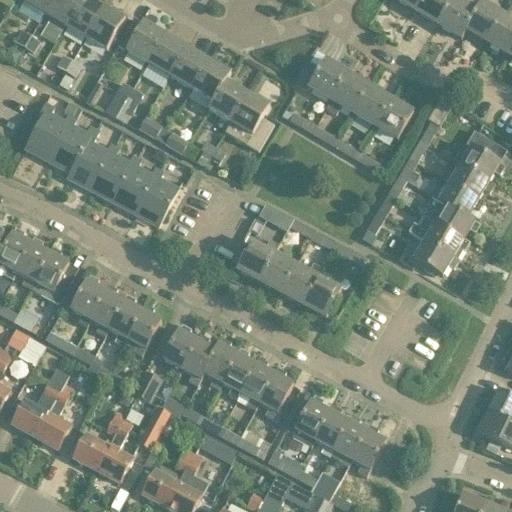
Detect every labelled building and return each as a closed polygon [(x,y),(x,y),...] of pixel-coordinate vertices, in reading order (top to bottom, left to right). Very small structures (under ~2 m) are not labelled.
[(26,0),(24,4),(46,16),(55,0),(26,0)] [(83,0),(55,0),(46,16),(66,29),(83,0)] [(83,0),(66,29),(86,40),(104,10),(87,0),(83,0)] [(396,0),(395,3),(416,15),(424,0),(396,0)] [(424,0),(416,15),(438,28),(454,1),(452,0),(424,0)] [(467,34),(477,15),(454,1),(438,28),(462,42),(467,34)] [(467,34),(488,47),(504,19),(482,6),(477,15),(467,34)] [(126,23),(104,10),(86,40),(108,53),(126,23)] [(488,47),(509,59),(511,55),(511,23),(504,19),(488,47)] [(127,54),(148,66),(166,37),(144,25),(127,54)] [(15,45),(25,51),(31,40),(22,35),(15,45)] [(166,37),(148,66),(170,79),(188,50),(166,37)] [(40,46),(31,40),(25,51),(34,57),(40,46)] [(170,79),(192,92),(209,63),(188,50),(170,79)] [(56,70),(65,75),(72,64),(63,59),(56,70)] [(227,84),(228,85),(232,77),(230,75),(232,72),(220,65),(218,68),(209,63),(192,92),(214,105),(227,84)] [(310,91),(332,104),(348,76),(326,63),(321,73),(308,66),(296,87),(305,92),(310,91)] [(82,70),(72,64),(65,75),(75,81),(82,70)] [(332,104),(326,113),(336,119),(341,109),(353,117),(369,89),(348,76),(332,104)] [(210,113),(231,125),(248,96),(228,85),(227,84),(214,105),(210,113)] [(120,96),(107,117),(116,121),(123,109),(133,92),(123,86),(118,95),(120,96)] [(353,117),(374,129),(391,102),(369,89),(353,117)] [(133,92),(123,109),(116,121),(127,127),(138,107),(144,98),(133,92)] [(271,110),(248,96),(231,125),(254,139),(271,110)] [(398,143),(414,116),(391,102),(374,129),(398,143)] [(427,124),(430,126),(439,131),(452,110),(440,103),(427,124)] [(26,154),(48,165),(67,130),(64,129),(50,121),(56,111),(47,107),(41,119),(44,120),(26,154)] [(312,137),(316,129),(295,117),(290,125),(312,137)] [(91,143),(86,140),(72,133),(78,123),(69,119),(64,129),(67,130),(48,165),(72,178),(91,143)] [(156,142),(160,145),(166,135),(162,132),(163,131),(146,121),(138,134),(155,143),(156,142)] [(428,150),(439,131),(430,126),(420,145),(428,150)] [(312,137),(333,150),(338,142),(316,129),(312,137)] [(91,131),(86,140),(91,143),(72,178),(69,183),(91,195),(109,160),(106,158),(92,151),(100,135),(91,131)] [(166,135),(160,145),(165,148),(165,149),(182,158),(189,146),(172,136),(171,137),(166,135)] [(507,155),(474,135),(465,151),(470,154),(466,160),(460,156),(454,165),(490,185),(495,176),(501,179),(506,171),(500,167),(507,155)] [(333,150),(354,163),(359,155),(338,142),(333,150)] [(204,170),(210,160),(216,151),(206,145),(200,154),(203,155),(197,166),(204,170)] [(420,145),(409,161),(418,167),(428,150),(420,145)] [(132,172),(128,170),(115,162),(120,153),(111,148),(106,158),(109,160),(91,195),(114,207),(132,172)] [(226,157),(216,151),(210,160),(220,166),(226,157)] [(381,167),(359,155),(354,163),(376,176),(381,167)] [(142,165),(134,160),(128,170),(132,172),(114,207),(136,219),(154,183),(151,182),(137,174),(142,165)] [(399,179),(408,185),(418,167),(409,161),(399,179)] [(450,187),(451,187),(479,203),(484,194),(490,197),(496,188),(490,185),(454,165),(449,174),(444,183),(450,187)] [(156,172),(151,182),(154,183),(136,219),(159,231),(178,196),(159,186),(164,177),(156,172)] [(399,179),(388,197),(397,203),(408,185),(399,179)] [(446,209),(447,209),(468,221),(469,221),(474,212),(480,215),(485,207),(479,203),(451,187),(450,187),(445,196),(438,192),(433,201),(440,205),(446,209)] [(388,197),(378,215),(386,221),(397,203),(388,197)] [(258,220),(286,235),(293,223),(265,208),(258,220)] [(442,218),(435,213),(429,223),(465,243),(470,234),(476,237),(481,228),(469,221),(468,221),(447,209),(446,209),(442,218)] [(372,249),(375,244),(373,243),(386,221),(378,215),(366,235),(361,243),(372,249)] [(426,245),(426,244),(454,261),(454,260),(458,263),(464,253),(465,255),(470,246),(465,243),(429,223),(428,223),(424,221),(419,229),(414,227),(409,235),(426,245)] [(293,223),(286,235),(287,235),(289,232),(310,243),(315,234),(294,223),(293,223)] [(0,238),(4,232),(0,229),(0,263),(10,243),(0,238)] [(16,277),(32,247),(31,247),(22,242),(26,236),(16,231),(13,237),(10,243),(0,263),(0,268),(7,272),(4,279),(13,283),(16,277)] [(310,243),(332,255),(337,246),(315,234),(310,243)] [(31,293),(34,287),(50,257),(49,257),(40,252),(44,246),(34,241),(31,247),(32,247),(16,277),(26,282),(22,289),(31,293)] [(238,274),(260,285),(275,257),(280,248),(270,243),(265,252),(253,246),(247,257),(241,269),(238,274)] [(454,260),(454,261),(426,244),(426,245),(420,254),(414,250),(408,259),(415,263),(443,280),(449,269),(454,273),(460,264),(458,263),(454,260)] [(359,259),(360,258),(337,246),(332,255),(355,267),(355,266),(364,271),(368,264),(359,259)] [(53,251),(49,257),(50,257),(34,287),(44,292),(40,299),(59,309),(70,289),(60,283),(69,267),(59,262),(62,256),(53,251)] [(232,265),(241,269),(247,257),(239,253),(232,265)] [(281,297),(296,269),(275,257),(260,285),(281,297)] [(281,297),(304,309),(319,281),(324,272),(314,267),(309,275),(296,269),(281,297)] [(87,331),(90,324),(90,323),(106,294),(96,289),(99,283),(90,279),(71,313),(82,319),(78,326),(87,331)] [(319,281),(304,309),(327,321),(342,293),(319,281)] [(106,294),(90,323),(90,324),(100,329),(96,336),(105,341),(109,334),(108,333),(124,304),(115,299),(118,293),(108,289),(106,294)] [(127,343),(126,343),(142,314),(133,309),(136,303),(127,298),(124,304),(108,333),(109,334),(118,339),(114,346),(124,351),(128,344),(127,343)] [(0,318),(14,326),(18,318),(0,307),(0,318)] [(145,308),(142,314),(126,343),(127,343),(128,344),(136,349),(133,356),(142,361),(162,324),(152,319),(155,313),(145,308)] [(35,338),(39,332),(36,330),(37,328),(18,318),(14,326),(32,337),(32,336),(35,338)] [(198,344),(189,339),(192,333),(182,328),(163,363),(173,368),(170,375),(179,380),(183,373),(198,344)] [(7,350),(38,365),(47,347),(16,331),(7,350)] [(75,349),(50,335),(45,344),(70,358),(75,349)] [(201,383),(204,378),(204,377),(216,354),(207,349),(210,343),(201,338),(198,344),(183,373),(192,378),(188,385),(197,390),(201,383)] [(219,394),(222,387),(238,358),(228,353),(232,347),(222,342),(219,348),(216,354),(204,377),(204,378),(214,383),(210,389),(219,394)] [(70,358),(89,369),(94,359),(75,349),(70,358)] [(222,387),(232,393),(228,399),(237,404),(241,397),(256,368),(255,367),(246,363),(250,357),(241,352),(238,358),(222,387)] [(2,376),(13,357),(4,353),(0,360),(0,414),(11,396),(0,389),(0,387),(6,378),(2,376)] [(87,373),(105,383),(110,374),(100,369),(102,364),(94,359),(89,369),(90,369),(87,373)] [(256,414),(259,407),(275,377),(274,377),(265,373),(268,367),(258,361),(255,367),(256,368),(241,397),(251,403),(247,409),(256,414)] [(269,412),(265,419),(274,424),(278,417),(294,388),(283,382),(287,376),(277,371),(274,377),(275,377),(259,407),(269,412)] [(12,428),(35,441),(66,387),(69,381),(56,373),(36,410),(25,404),(12,428)] [(129,385),(110,374),(105,383),(125,393),(129,385)] [(151,407),(163,385),(144,375),(132,398),(151,407)] [(58,454),(72,430),(58,422),(74,392),(66,387),(35,441),(58,454)] [(511,398),(499,392),(488,413),(511,424),(511,398)] [(312,406),(292,443),(310,453),(316,444),(331,415),(330,415),(321,410),(324,404),(316,399),(312,406)] [(180,422),(181,419),(186,410),(168,400),(161,413),(180,422)] [(334,454),(349,425),(348,425),(339,420),(342,414),(333,409),(330,415),(331,415),(316,444),(325,449),(321,457),(330,462),(334,454)] [(205,421),(186,410),(181,419),(200,429),(205,421)] [(157,411),(137,447),(151,455),(170,418),(157,411)] [(511,426),(511,427),(511,425),(511,424),(488,413),(478,435),(502,447),(511,451),(511,426)] [(115,440),(124,422),(125,419),(117,415),(106,435),(115,440)] [(348,471),(352,464),(367,435),(366,435),(357,429),(360,424),(352,419),(348,425),(349,425),(334,454),(344,459),(339,467),(348,471)] [(200,429),(218,439),(222,430),(205,421),(200,429)] [(112,446),(110,450),(97,475),(120,487),(133,463),(118,455),(125,443),(133,427),(124,422),(115,440),(112,446)] [(379,433),(370,428),(366,435),(367,435),(352,464),(362,469),(358,477),(367,481),(371,474),(386,445),(376,439),(379,433)] [(218,439),(236,449),(241,441),(222,430),(218,439)] [(110,450),(86,437),(73,462),(97,475),(110,450)] [(211,457),(218,445),(206,438),(199,451),(211,457)] [(241,441),(236,449),(255,460),(260,451),(241,441)] [(184,476),(184,477),(195,456),(186,451),(175,471),(184,476)] [(267,467),(295,482),(300,473),(302,469),(275,453),(267,467)] [(204,461),(195,456),(184,477),(193,481),(204,461)] [(177,477),(158,467),(155,474),(142,498),(166,510),(181,483),(176,480),(177,477)] [(295,482),(312,491),(313,492),(318,483),(300,473),(295,482)] [(184,477),(184,476),(181,483),(166,510),(169,511),(195,511),(202,500),(208,488),(193,481),(184,477)] [(318,500),(330,507),(334,499),(334,498),(336,494),(318,483),(313,492),(312,491),(310,496),(318,500)] [(462,497),(456,511),(482,511),(485,506),(462,497)] [(246,511),(248,511),(259,511),(264,504),(253,498),(246,511)] [(334,499),(330,507),(339,511),(351,511),(353,509),(334,499)] [(316,500),(310,511),(331,511),(333,509),(316,500)] [(259,511),(272,511),(275,507),(265,502),(264,504),(259,511)]
